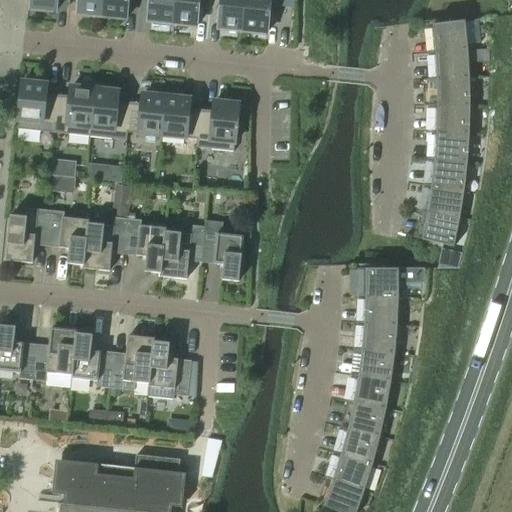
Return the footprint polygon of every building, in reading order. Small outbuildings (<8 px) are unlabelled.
[(55,11),(56,0),(30,0),(30,9),(55,11)] [(78,0),(77,14),(101,16),(102,0),(78,0)] [(102,0),(101,16),(126,19),(127,0),(102,0)] [(174,0),(149,0),(147,21),(172,24),(174,0)] [(174,0),(172,24),(196,26),(198,0),(174,0)] [(215,0),(221,0),(218,28),(242,31),(245,0),(215,0)] [(245,0),(242,31),(266,33),(269,6),(280,7),(280,0),(245,0)] [(280,0),(280,7),(295,8),(294,0),(280,0)] [(60,27),(61,12),(33,11),(32,26),(60,27)] [(432,25),(434,53),(467,50),(464,21),(450,23),(450,18),(431,21),(432,25)] [(469,35),(470,49),(486,49),(486,34),(469,35)] [(467,50),(434,53),(436,79),(469,78),(467,50)] [(53,133),(54,125),(57,96),(45,95),(46,84),(37,83),(37,78),(26,77),(25,81),(22,81),(17,129),(53,133)] [(436,79),(436,106),(469,106),(469,78),(436,79)] [(90,129),(95,84),(80,82),(79,87),(71,86),(70,98),(57,96),(54,125),(53,133),(89,137),(90,129)] [(95,84),(90,129),(89,137),(125,140),(129,100),(117,98),(117,91),(109,90),(109,85),(95,84)] [(127,133),(162,136),(166,91),(152,90),(151,95),(142,94),(142,101),(129,100),(125,140),(126,140),(127,133)] [(197,148),(200,111),(188,110),(189,98),(181,98),(181,93),(166,91),(162,136),(197,140),(196,148),(197,148)] [(213,113),(200,111),(197,148),(233,152),(235,137),(238,137),(239,122),(236,122),(238,104),(214,101),(213,113)] [(436,133),(468,134),(469,106),(436,106),(436,133)] [(436,133),(434,159),(467,162),(468,134),(436,133)] [(431,186),(463,190),(467,162),(434,159),(431,186)] [(50,176),(61,177),(62,161),(52,160),(50,176)] [(109,166),(107,181),(121,183),(122,168),(109,166)] [(113,218),(127,219),(128,219),(131,187),(115,186),(111,218),(113,218)] [(431,186),(427,213),(459,218),(463,190),(431,186)] [(46,247),(49,211),(25,209),(24,217),(9,216),(5,261),(32,263),(34,237),(46,238),(45,246),(46,247)] [(63,213),(49,211),(46,247),(69,248),(67,264),(82,266),(82,269),(83,269),(87,221),(63,218),(63,213)] [(427,213),(421,240),(453,247),(459,218),(427,213)] [(113,218),(112,227),(88,224),(88,221),(87,221),(83,269),(109,271),(111,245),(123,246),(122,254),(123,255),(127,219),(113,218)] [(128,219),(127,219),(123,255),(146,257),(144,272),(159,274),(159,277),(160,277),(165,229),(140,226),(140,221),(128,219)] [(200,265),(204,227),(190,226),(189,235),(165,232),(165,229),(160,277),(186,280),(188,254),(200,256),(199,265),(200,265)] [(218,229),(204,227),(200,265),(223,267),(221,280),(238,282),(243,237),(217,234),(218,229)] [(365,269),(365,297),(398,298),(398,269),(384,269),(384,265),(365,265),(365,269)] [(364,323),(396,326),(398,298),(365,297),(364,323)] [(364,323),(361,350),(394,354),(396,326),(364,323)] [(32,380),(35,345),(13,342),(14,327),(0,325),(0,371),(19,373),(18,379),(32,380)] [(36,345),(35,345),(32,380),(45,382),(46,373),(71,375),(70,379),(71,379),(76,331),(50,328),(47,356),(35,355),(36,345)] [(77,331),(76,331),(71,379),(96,381),(95,387),(109,388),(112,353),(90,351),(92,335),(76,334),(77,331)] [(112,361),(113,353),(112,353),(109,388),(133,391),(134,382),(148,384),(147,387),(148,387),(153,339),(127,336),(124,362),(112,361)] [(154,339),(153,339),(148,387),(147,397),(172,399),(172,395),(187,397),(190,361),(167,359),(169,343),(153,342),(154,339)] [(358,377),(390,382),(394,354),(361,350),(358,377)] [(358,377),(353,403),(385,410),(390,382),(358,377)] [(347,429),(362,433),(379,437),(385,410),(353,403),(347,429)] [(379,437),(362,433),(347,429),(340,455),(372,464),(379,437)] [(207,439),(201,476),(211,478),(222,441),(207,439)] [(48,495),(58,496),(56,511),(173,511),(174,507),(181,507),(185,474),(178,473),(179,460),(135,455),(134,469),(51,460),(48,495)] [(340,455),(332,480),(363,491),(372,464),(340,455)] [(323,507),(336,511),(355,511),(363,491),(332,480),(323,507)]
